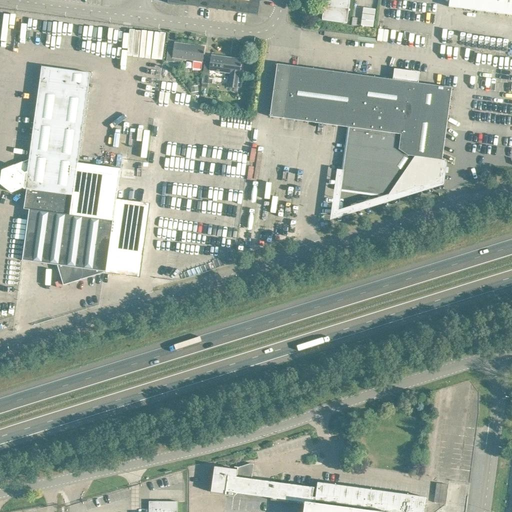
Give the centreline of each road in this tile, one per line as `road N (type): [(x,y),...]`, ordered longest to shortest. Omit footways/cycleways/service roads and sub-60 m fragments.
road 1 (motorway): [(511,247),(0,407)]
road 2 (motorway): [(0,437),(511,277)]
road 3 (residential): [(0,346),(511,187)]
road 4 (unclassified): [(0,493),(214,446),(498,355)]
road 5 (unknown): [(305,251),(320,155),(316,146),(261,133),(276,40),(354,48)]
road 6 (unclassified): [(136,18),(264,36),(277,26),(285,0)]
road 7 (unclassified): [(498,355),(484,511)]
road 8 (unclassified): [(9,4),(136,18)]
